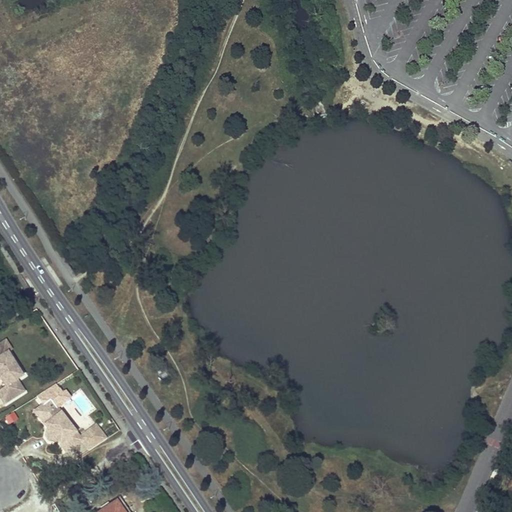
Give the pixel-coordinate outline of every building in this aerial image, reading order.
[(0,387),(0,397),(3,403),(23,390),(16,379),(22,375),(7,351),(11,349),(5,339),(0,342),(0,373),(2,376),(0,377),(0,378),(4,385),(0,387)] [(50,442),(53,440),(55,438),(65,450),(80,438),(89,449),(107,437),(96,423),(81,436),(59,408),(72,397),(66,389),(63,391),(57,383),(37,396),(43,403),(48,399),(53,405),(47,410),(42,404),(33,410),(48,429),(46,431),(43,434),(50,442)] [(42,404),(47,410),(53,405),(48,399),(43,403),(42,404)] [(19,419),(15,412),(5,418),(8,425),(19,419)] [(130,511),(120,496),(110,503),(111,504),(98,511),(130,511)]
